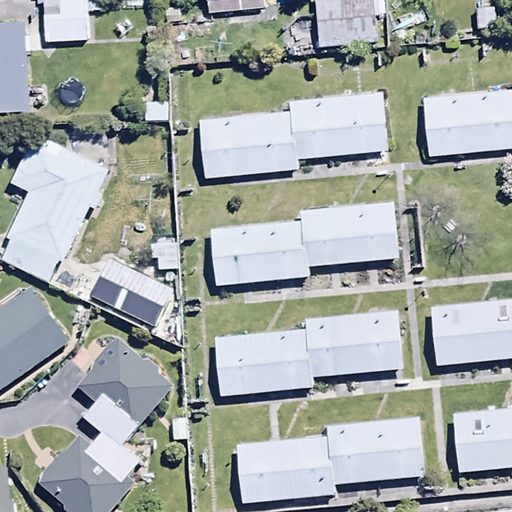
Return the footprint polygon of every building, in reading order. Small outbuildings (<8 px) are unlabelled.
[(207,0),(208,15),(266,12),(265,0),(207,0)] [(315,0),(319,49),(379,45),(377,19),(385,18),(384,0),(315,0)] [(43,1),(43,28),(0,28),(0,119),(28,119),(27,55),(50,55),(50,47),(88,47),(88,14),(99,14),(99,1),(43,1)] [(511,94),(423,102),(428,159),(511,152),(511,94)] [(301,174),(300,164),(389,156),(384,96),(291,104),(292,115),(198,124),(204,183),(301,174)] [(6,241),(60,268),(108,173),(37,137),(12,185),(30,194),(6,241)] [(398,265),(394,207),(301,214),(301,225),(212,232),(217,291),(311,284),(310,271),(398,265)] [(177,248),(148,247),(148,274),(176,274),(177,248)] [(119,269),(98,313),(176,350),(174,293),(119,269)] [(0,394),(70,348),(35,295),(0,318),(0,394)] [(511,364),(511,303),(433,312),(439,372),(511,364)] [(402,375),(397,317),(306,324),(306,335),(216,343),(221,402),(315,395),(314,382),(402,375)] [(141,465),(122,448),(175,392),(121,341),(75,389),(96,409),(84,421),(102,438),(91,449),(81,440),(38,485),(64,510),(62,511),(111,511),(131,491),(123,484),(141,465)] [(511,474),(511,414),(453,420),(459,479),(511,474)] [(423,480),(418,424),(327,432),(328,442),(236,449),(241,510),(336,502),(335,488),(423,480)] [(0,511),(9,511),(7,475),(0,475),(0,511)]
